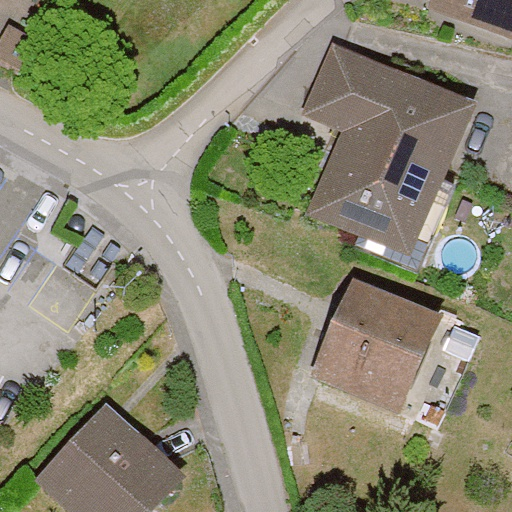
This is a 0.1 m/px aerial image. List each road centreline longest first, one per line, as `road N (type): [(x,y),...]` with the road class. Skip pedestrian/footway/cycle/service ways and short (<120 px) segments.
road 1 (residential): [(128,195),(181,257),(200,296),(269,511)]
road 2 (residential): [(317,0),(128,195)]
road 3 (residential): [(0,114),(128,195)]
